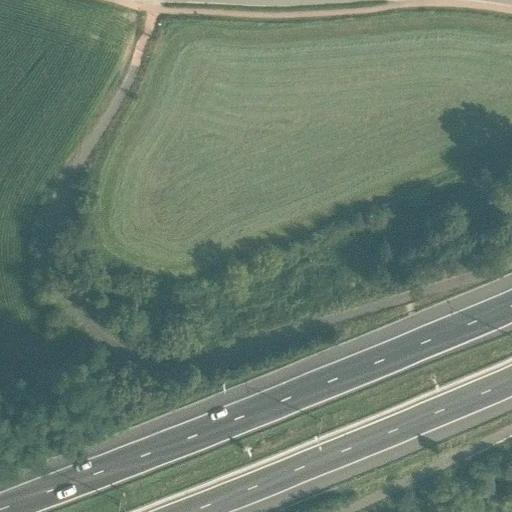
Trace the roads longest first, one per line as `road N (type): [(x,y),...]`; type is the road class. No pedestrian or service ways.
road 1 (motorway): [(511,288),(0,491)]
road 2 (motorway): [(144,511),(511,361)]
